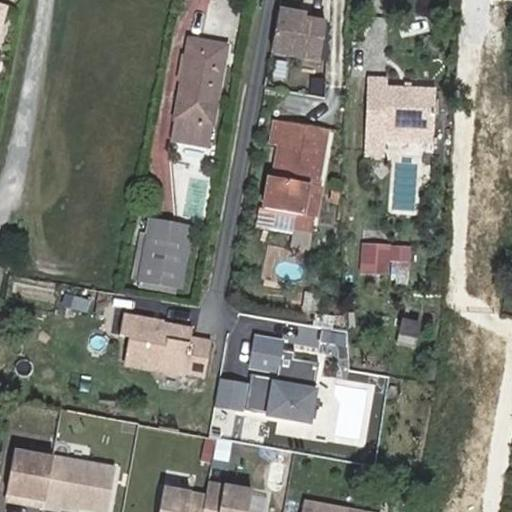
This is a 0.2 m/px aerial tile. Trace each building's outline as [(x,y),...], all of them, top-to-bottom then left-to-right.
[(306,18),(279,13),(272,54),(319,63),(326,27),(305,23),(306,18)] [(186,120),(183,132),(182,140),(211,146),(227,45),(189,39),(175,118),(186,120)] [(384,126),(433,128),(434,89),(387,86),(386,77),(369,77),(365,151),(383,152),(383,136),(384,126)] [(173,130),(183,132),(186,120),(175,118),(173,130)] [(283,178),(275,176),(272,176),(266,207),(316,216),(322,185),(318,184),(311,183),(316,152),(324,153),(326,153),(330,128),(286,121),(281,145),(289,147),(283,178)] [(433,140),(433,128),(384,126),(383,136),(433,140)] [(281,145),(275,176),(283,178),(289,147),(281,145)] [(311,183),(318,184),(324,153),(316,152),(311,183)] [(152,221),(143,278),(181,285),(190,227),(152,221)] [(387,277),(389,246),(361,244),(359,275),(387,277)] [(394,247),(392,284),(409,285),(410,247),(394,247)] [(159,361),(158,371),(204,378),(209,342),(191,339),(191,332),(163,327),(163,322),(124,316),(120,337),(129,338),(126,356),(159,361)] [(248,387),(244,411),(308,424),(319,365),(294,360),(295,354),(278,350),(280,343),(255,338),(249,369),(277,374),(275,381),(250,376),(248,387)] [(124,365),(158,371),(159,361),(126,356),(124,365)] [(248,387),(219,382),(215,406),(244,411),(248,387)] [(53,458),(0,448),(0,494),(28,499),(27,505),(44,508),(53,458)] [(107,511),(115,469),(53,458),(44,508),(60,510),(62,504),(104,511),(107,511)] [(247,511),(252,491),(208,483),(206,496),(202,511),(247,511)] [(202,511),(206,496),(163,489),(158,511),(202,511)] [(0,494),(0,499),(27,505),(28,499),(0,494)] [(355,511),(305,503),(303,511),(355,511)]
